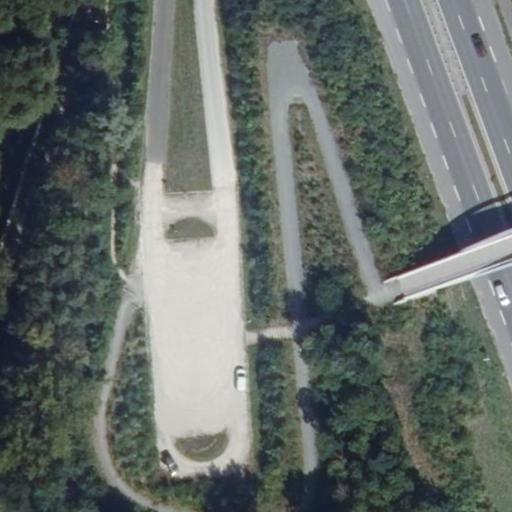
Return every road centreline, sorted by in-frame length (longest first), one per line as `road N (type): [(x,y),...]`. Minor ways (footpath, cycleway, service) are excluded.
road 1 (primary): [(405,0),(511,290)]
road 2 (primary): [(511,160),(452,0)]
